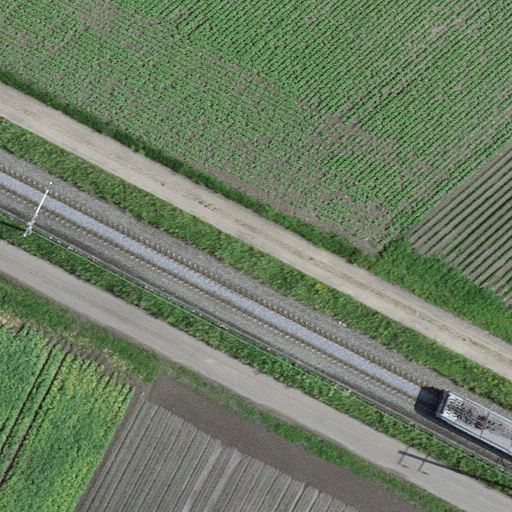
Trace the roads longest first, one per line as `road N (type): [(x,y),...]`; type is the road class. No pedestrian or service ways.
road 1 (track): [(511,367),(0,105)]
road 2 (track): [(428,511),(0,291)]
